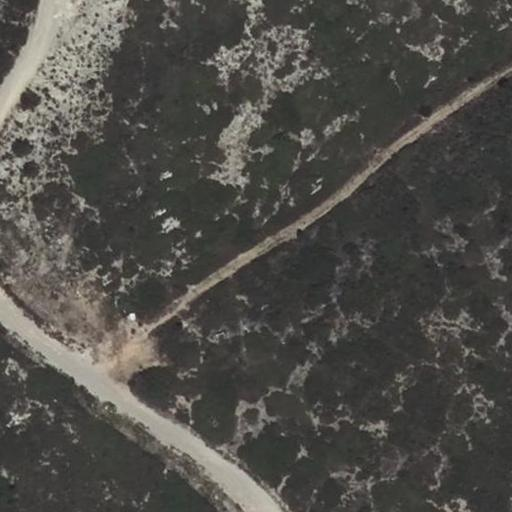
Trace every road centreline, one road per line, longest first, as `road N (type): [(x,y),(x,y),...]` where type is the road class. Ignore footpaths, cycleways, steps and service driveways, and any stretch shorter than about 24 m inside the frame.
road 1 (track): [(278,511),(13,306),(0,273)]
road 2 (track): [(0,123),(44,34),(49,0)]
